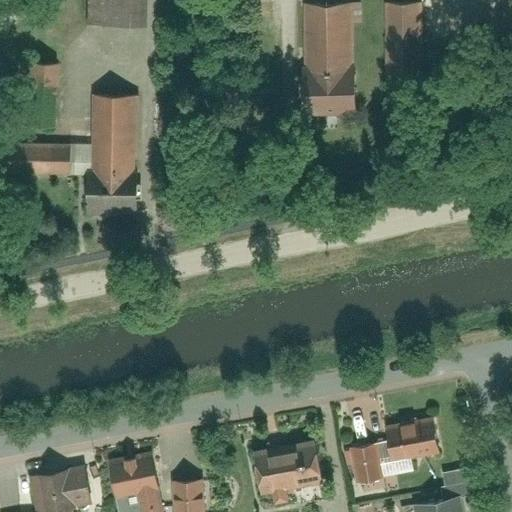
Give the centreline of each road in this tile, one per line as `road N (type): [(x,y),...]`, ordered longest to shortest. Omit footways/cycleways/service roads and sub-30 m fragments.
road 1 (tertiary): [(0,303),(511,197)]
road 2 (residential): [(483,356),(0,450)]
road 3 (residential): [(483,356),(511,505)]
